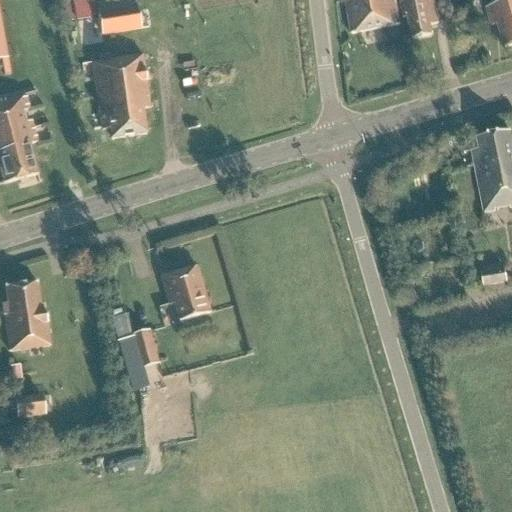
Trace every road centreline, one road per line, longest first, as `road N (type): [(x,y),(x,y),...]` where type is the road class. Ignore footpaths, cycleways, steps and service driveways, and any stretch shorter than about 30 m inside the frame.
road 1 (unclassified): [(440,511),(333,137)]
road 2 (tertiary): [(0,238),(333,137)]
road 3 (tertiary): [(333,137),(511,84)]
road 4 (unclassified): [(333,137),(317,0)]
